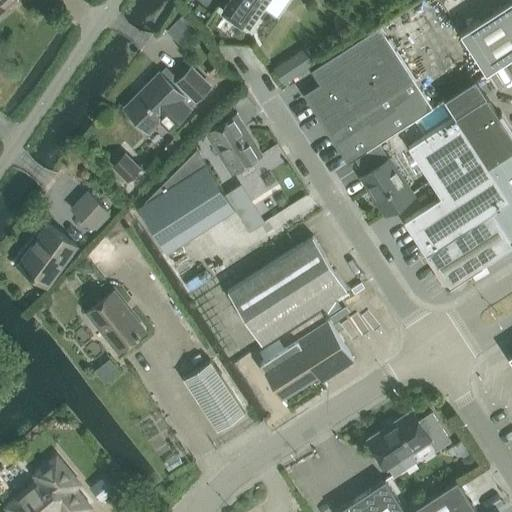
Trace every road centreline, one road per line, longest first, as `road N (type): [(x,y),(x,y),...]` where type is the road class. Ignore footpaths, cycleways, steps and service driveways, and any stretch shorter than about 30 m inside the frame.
road 1 (unclassified): [(436,356),(220,31)]
road 2 (unclassified): [(207,511),(245,471),(436,356)]
road 3 (residential): [(0,168),(113,0)]
road 4 (unclassified): [(511,472),(436,356)]
